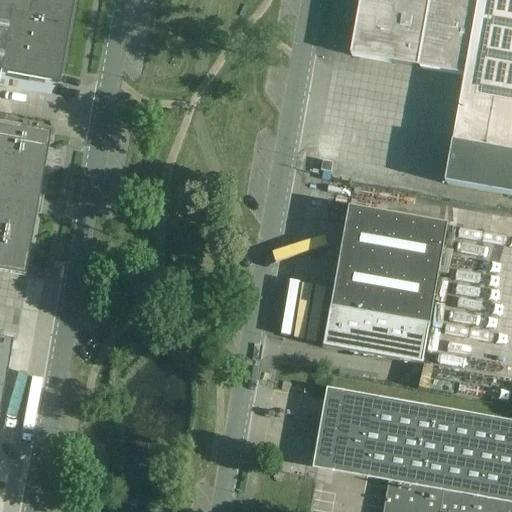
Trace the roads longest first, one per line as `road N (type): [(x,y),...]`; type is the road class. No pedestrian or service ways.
road 1 (unclassified): [(124,0),(31,511)]
road 2 (unclassified): [(222,511),(312,0)]
